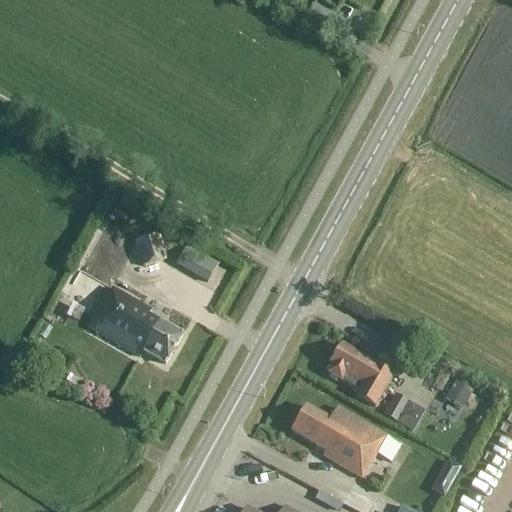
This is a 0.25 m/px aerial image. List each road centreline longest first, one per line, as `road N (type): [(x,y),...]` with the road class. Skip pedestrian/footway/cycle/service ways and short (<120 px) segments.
road 1 (primary): [(184,497),(457,0)]
road 2 (unknown): [(196,475),(320,511)]
